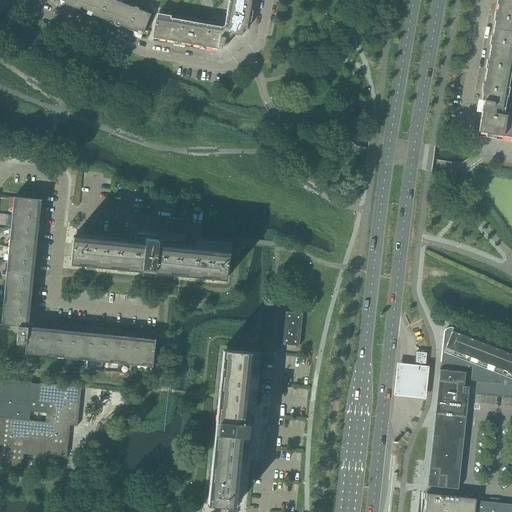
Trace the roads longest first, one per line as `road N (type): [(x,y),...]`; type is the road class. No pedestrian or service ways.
road 1 (primary): [(413,0),(385,166),(347,511)]
road 2 (primary): [(373,511),(415,138),(439,0)]
road 3 (residential): [(165,312),(61,302),(53,293),(63,210)]
road 4 (residential): [(261,511),(276,345)]
road 5 (residential): [(144,52),(229,65),(257,44),(267,0)]
road 6 (residential): [(486,148),(465,127),(486,0)]
road 7 (residential): [(144,52),(12,0)]
road 8 (residential): [(198,224),(63,210)]
